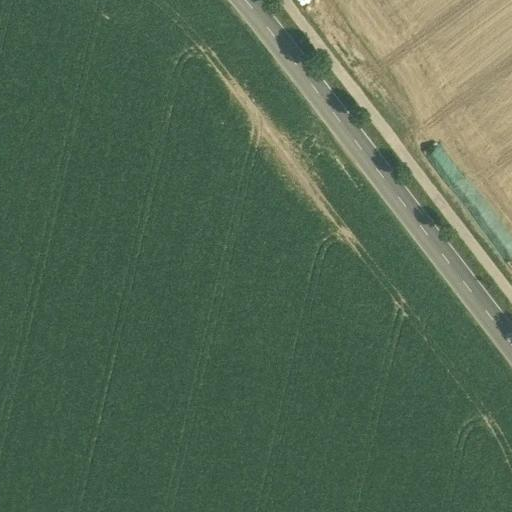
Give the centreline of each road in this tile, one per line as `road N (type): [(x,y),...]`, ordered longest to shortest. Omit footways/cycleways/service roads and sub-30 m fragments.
road 1 (unclassified): [(511,352),(243,0)]
road 2 (track): [(511,300),(280,0)]
